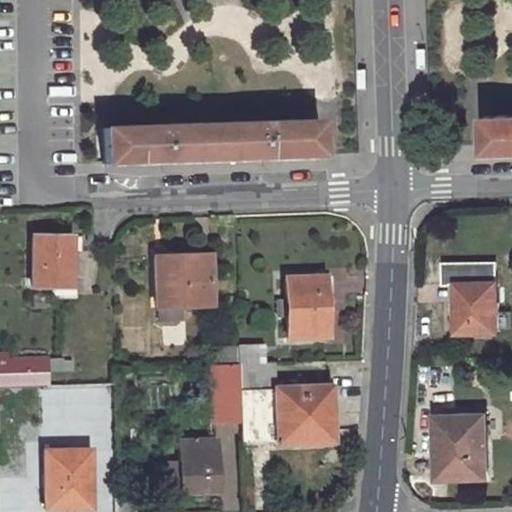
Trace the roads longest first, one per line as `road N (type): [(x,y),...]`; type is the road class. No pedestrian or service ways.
road 1 (residential): [(377,511),(398,184)]
road 2 (residential): [(97,196),(398,184)]
road 3 (residential): [(398,184),(391,0)]
